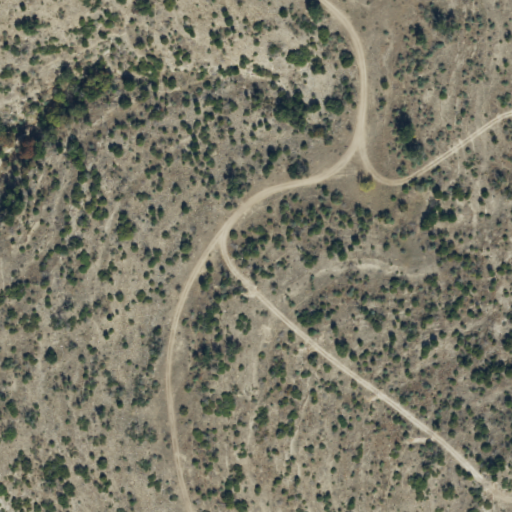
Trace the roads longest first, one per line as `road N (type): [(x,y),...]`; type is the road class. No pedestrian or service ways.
road 1 (track): [(511,114),(471,122),(421,171),(343,176),(284,201),(200,281),(175,365),(175,474),(186,511)]
road 2 (residential): [(343,176),(372,112),(367,52),(315,0)]
